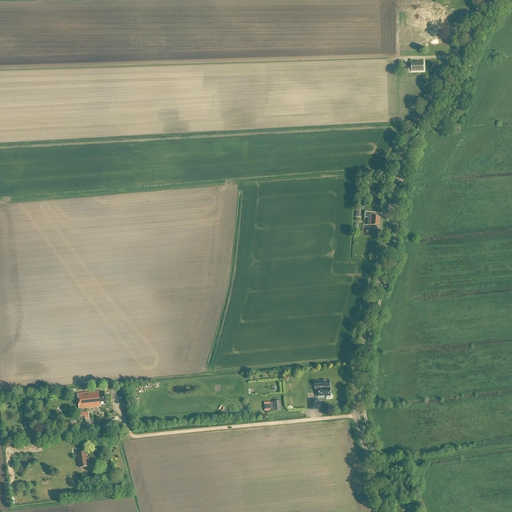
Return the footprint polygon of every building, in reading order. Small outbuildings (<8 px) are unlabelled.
[(440,24),(440,21),(440,16),(436,16),(436,14),(428,14),(428,20),(425,20),(425,26),(436,26),(435,24),(440,24)] [(424,72),(424,64),(412,64),(412,68),(409,68),(403,69),(403,74),(411,74),(411,72),(424,72)] [(365,213),(364,218),(368,218),(367,225),(378,226),(379,218),(377,218),(378,214),(365,213)] [(324,389),(324,386),(318,386),(318,397),(331,397),(330,389),(324,389)] [(100,408),(100,406),(106,405),(105,392),(77,395),(79,410),(100,408)] [(317,403),(317,400),(310,400),(310,410),(321,410),(321,403),(317,403)] [(65,443),(67,450),(77,449),(75,442),(65,443)] [(79,468),(87,467),(85,454),(77,455),(79,468)]
